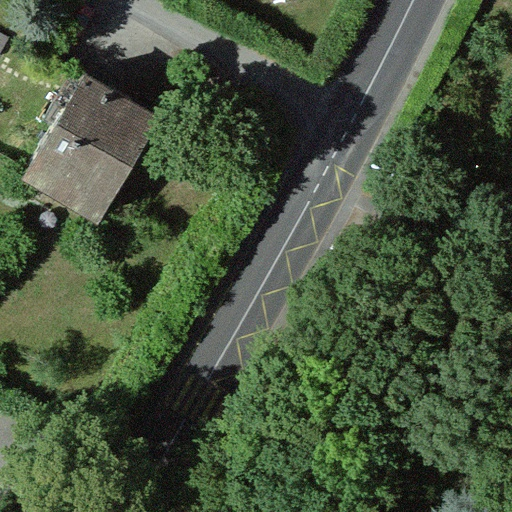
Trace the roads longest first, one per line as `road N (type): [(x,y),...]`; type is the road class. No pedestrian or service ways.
road 1 (secondary): [(356,115),(135,511)]
road 2 (residential): [(356,115),(131,0)]
road 3 (secondary): [(413,0),(356,115)]
